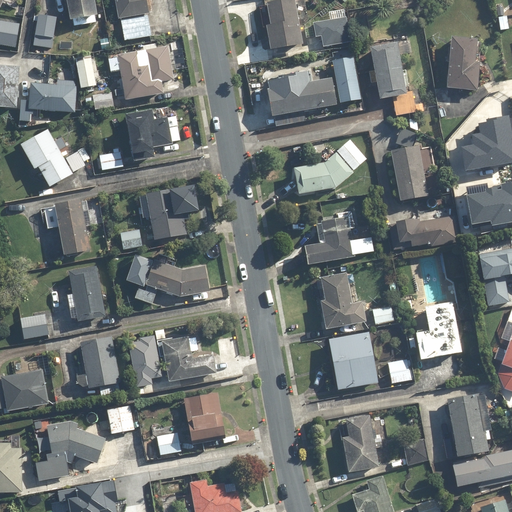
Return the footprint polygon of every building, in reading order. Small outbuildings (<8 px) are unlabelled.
[(98,15),(94,0),(66,0),(71,26),(96,21),(95,16),(98,15)] [(115,0),(119,19),(121,19),(125,40),(152,35),(146,0),(115,0)] [(295,0),(274,0),(267,1),(271,23),(267,24),(271,49),(303,44),(295,0)] [(511,0),(498,0),(500,9),(511,7),(511,0)] [(57,16),(38,13),(33,45),(52,48),(57,16)] [(321,34),(323,47),(350,41),(345,16),(312,22),(315,35),(321,34)] [(19,24),(0,21),(0,44),(15,47),(19,24)] [(476,62),(477,39),(452,37),(449,89),(479,91),(480,62),(476,62)] [(112,38),(98,38),(98,50),(112,50),(112,38)] [(410,40),(397,42),(400,55),(412,53),(410,40)] [(396,43),(371,48),(379,93),(404,89),(396,43)] [(168,46),(118,55),(126,99),(164,92),(162,81),(174,79),(168,46)] [(90,55),(76,58),(81,88),(95,85),(90,55)] [(331,59),(339,103),(361,99),(352,55),(331,59)] [(0,107),(18,108),(20,66),(0,65),(0,107)] [(337,105),(332,78),(309,82),(308,72),(267,79),(273,115),(337,105)] [(33,121),(33,110),(75,112),(77,81),(56,80),(56,85),(30,83),(30,100),(20,99),(19,126),(25,126),(25,120),(33,121)] [(114,107),(111,92),(85,97),(87,106),(95,105),(96,111),(114,107)] [(415,101),(394,104),(396,116),(425,112),(423,105),(415,106),(415,101)] [(151,109),(125,114),(134,155),(155,150),(154,147),(179,142),(176,127),(170,128),(167,117),(153,120),(151,109)] [(460,145),(464,168),(511,161),(511,136),(509,116),(479,120),(480,132),(472,133),(474,143),(460,145)] [(49,130),(21,146),(34,170),(39,167),(50,187),(86,167),(84,163),(89,160),(83,149),(65,159),(49,130)] [(335,189),(355,173),(354,171),(367,159),(350,141),(325,163),(294,167),(298,195),(335,189)] [(420,146),(391,151),(400,202),(429,197),(420,146)] [(124,167),(121,152),(98,157),(101,172),(124,167)] [(467,194),(472,221),(490,218),(491,223),(511,219),(511,180),(486,186),(486,191),(467,194)] [(179,211),(174,190),(146,195),(155,241),(187,235),(182,211),(179,211)] [(92,226),(86,199),(41,209),(46,230),(59,226),(66,256),(91,250),(85,227),(92,226)] [(339,218),(322,221),(325,242),(305,245),(308,264),(356,257),(352,229),(355,228),(352,211),(338,214),(339,218)] [(460,242),(456,216),(420,222),(419,219),(389,224),(394,250),(432,243),(433,247),(460,242)] [(143,246),(139,229),(120,233),(124,250),(143,246)] [(505,276),(511,274),(511,248),(478,254),(487,307),(509,304),(505,276)] [(136,256),(127,281),(139,285),(135,298),(152,304),(157,288),(181,296),(210,292),(206,265),(183,269),(155,260),(154,261),(136,256)] [(107,316),(96,267),(68,273),(79,322),(107,316)] [(348,276),(319,280),(326,329),(367,323),(364,301),(352,303),(348,276)] [(412,299),(402,301),(405,322),(416,320),(412,299)] [(462,353),(453,302),(425,306),(430,330),(416,333),(421,360),(462,353)] [(391,307),(371,311),(374,325),(394,321),(391,307)] [(511,322),(511,335),(498,374),(504,388),(511,391),(511,309),(508,321),(511,322)] [(51,335),(45,313),(19,319),(24,341),(51,335)] [(369,332),(329,339),(339,390),(379,382),(369,332)] [(80,342),(87,374),(77,376),(79,388),(89,385),(90,388),(121,382),(111,335),(80,342)] [(131,354),(138,388),(152,385),(151,378),(162,376),(154,335),(138,339),(141,352),(131,354)] [(189,339),(189,337),(162,342),(169,382),(217,374),(213,354),(193,358),(192,352),(198,351),(196,338),(189,339)] [(407,360),(388,363),(391,383),(410,380),(407,360)] [(1,376),(2,386),(0,386),(0,407),(6,407),(7,412),(49,404),(42,368),(1,376)] [(219,392),(184,398),(192,441),(226,435),(219,392)] [(489,452),(487,439),(491,439),(489,431),(491,430),(486,400),(480,401),(479,393),(448,398),(458,457),(489,452)] [(129,406),(107,410),(112,434),(134,429),(129,406)] [(345,420),(348,437),(342,438),(348,473),(380,467),(374,433),(371,415),(345,420)] [(106,438),(77,428),(76,420),(47,425),(52,451),(46,452),(47,459),(37,460),(40,480),(70,475),(67,453),(68,453),(97,464),(106,438)] [(179,435),(157,438),(159,455),(181,452),(179,435)] [(419,443),(403,446),(407,465),(423,462),(419,443)] [(11,445),(0,444),(0,492),(21,494),(23,448),(11,448),(11,445)] [(459,487),(479,482),(480,488),(511,481),(511,450),(454,463),(459,487)] [(394,511),(392,503),(383,475),(367,480),(369,489),(352,494),(356,511),(361,511),(364,511),(363,511),(394,511)] [(242,511),(238,489),(235,490),(234,481),(208,486),(207,478),(190,481),(195,511),(242,511)] [(62,502),(63,511),(119,511),(114,479),(78,485),(80,495),(68,497),(69,500),(62,502)] [(481,511),(510,511),(505,497),(479,505),(481,511)] [(441,511),(438,498),(416,504),(418,511),(441,511)]
